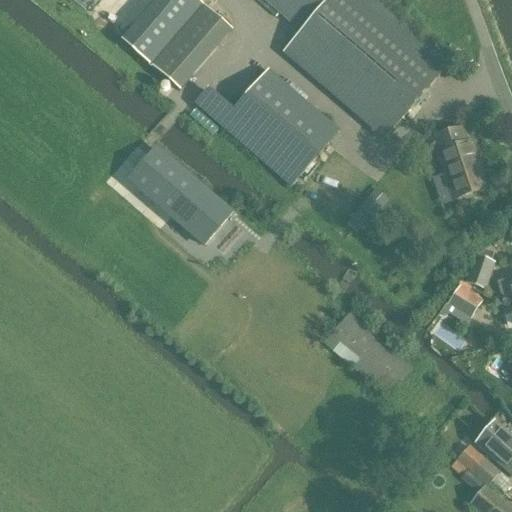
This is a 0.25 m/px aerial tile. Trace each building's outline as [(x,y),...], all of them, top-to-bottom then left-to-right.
[(382,142),(405,115),(445,68),(365,0),(260,0),(300,34),(282,55),(382,142)] [(290,189),(326,148),(255,87),(220,129),(290,189)] [(455,202),(486,191),(470,143),(465,145),(460,130),(429,140),(434,156),(439,155),(455,202)] [(231,216),(202,191),(155,151),(128,182),(171,219),(204,248),(231,216)] [(484,292),(494,265),(475,259),(465,285),(484,292)] [(511,280),(497,284),(500,296),(505,299),(511,297),(511,298),(511,280)] [(472,321),(483,302),(458,287),(446,305),(472,321)] [(389,399),(413,370),(349,315),(325,344),(389,399)] [(495,425),(477,447),(489,456),(511,476),(511,439),(507,435),(495,425)] [(487,488),(499,476),(469,448),(457,461),(487,488)] [(475,511),(511,511),(511,510),(485,489),(470,508),(475,511)]
